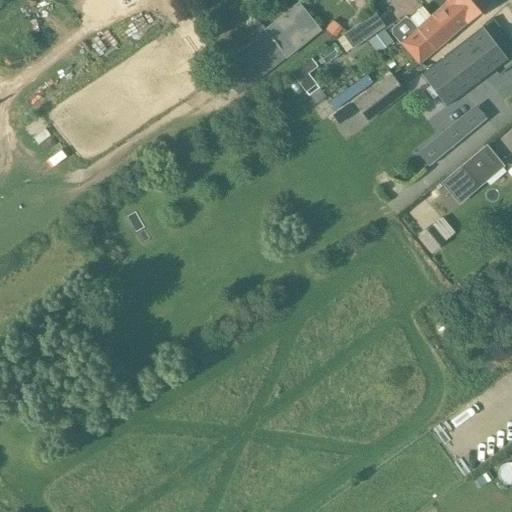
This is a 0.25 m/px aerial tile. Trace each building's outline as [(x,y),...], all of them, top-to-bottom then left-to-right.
[(446,0),(448,1),(466,22),(490,0),(446,0)] [(465,22),(448,1),(419,26),(411,17),(406,16),(393,27),(393,33),(401,42),(419,62),(465,22)] [(238,95),(287,56),(286,55),(319,30),(297,2),(216,67),(238,95)] [(295,66),(312,93),(324,85),(317,73),(378,34),(369,19),(295,66)] [(506,58),(481,27),(422,74),(447,105),(506,58)] [(391,73),(355,101),(369,120),(406,92),(391,73)] [(433,140),(444,154),(465,136),(454,123),(433,140)] [(504,166),(486,145),(440,183),(458,204),(504,166)] [(444,215),(421,237),(435,252),(459,230),(444,215)]
